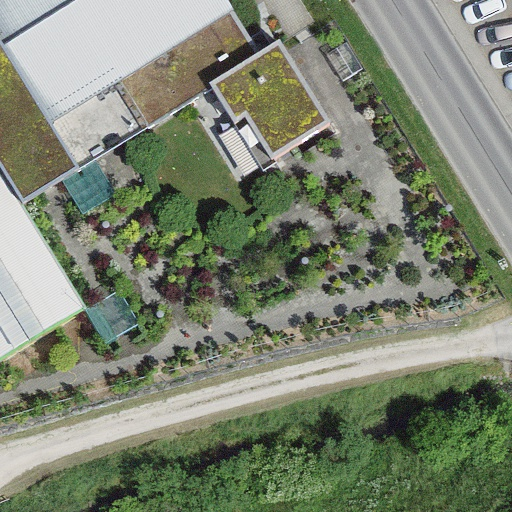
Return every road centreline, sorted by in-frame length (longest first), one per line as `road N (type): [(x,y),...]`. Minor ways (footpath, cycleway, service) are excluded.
road 1 (track): [(0,463),(230,396),(511,340)]
road 2 (secondary): [(392,0),(511,197)]
